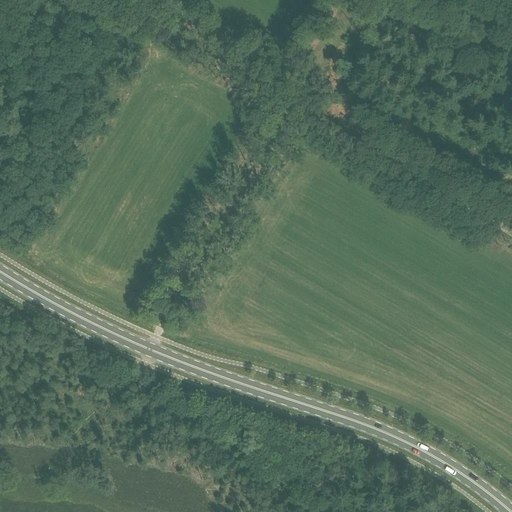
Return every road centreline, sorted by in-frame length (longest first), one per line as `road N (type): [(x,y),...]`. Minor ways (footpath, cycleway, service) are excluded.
road 1 (secondary): [(509,511),(438,459),(386,433),(152,351),(0,272)]
road 2 (track): [(279,91),(511,227)]
road 3 (track): [(146,365),(147,392),(296,511)]
road 4 (track): [(124,0),(279,91)]
